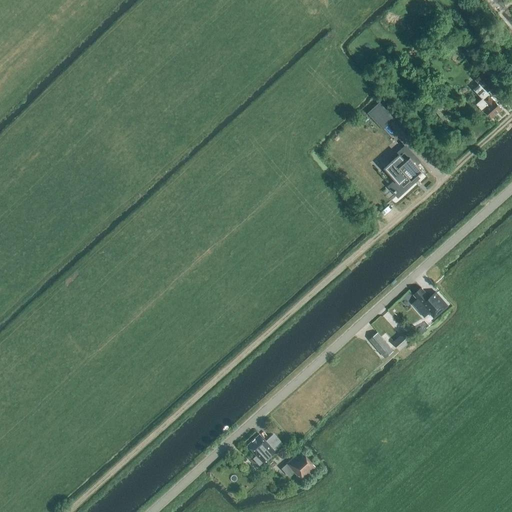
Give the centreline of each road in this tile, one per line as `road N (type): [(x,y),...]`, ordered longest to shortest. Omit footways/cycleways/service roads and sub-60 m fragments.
road 1 (unclassified): [(66,511),(511,121)]
road 2 (unclassified): [(151,511),(511,188)]
